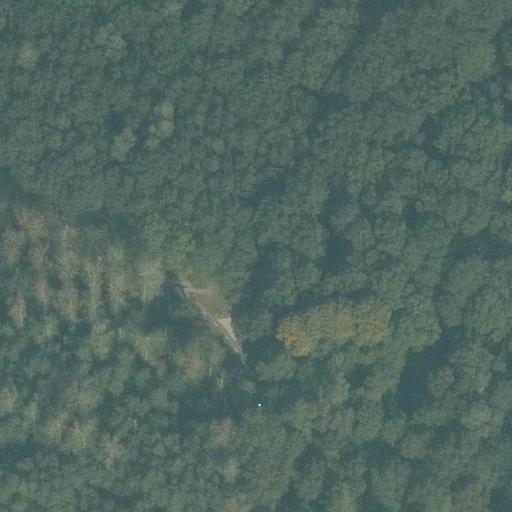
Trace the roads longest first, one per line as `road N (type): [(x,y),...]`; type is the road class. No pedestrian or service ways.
road 1 (unclassified): [(276,511),(251,400),(217,340),(187,307),(142,274),(0,210)]
road 2 (track): [(399,123),(282,278),(217,340)]
road 3 (track): [(488,0),(399,123)]
